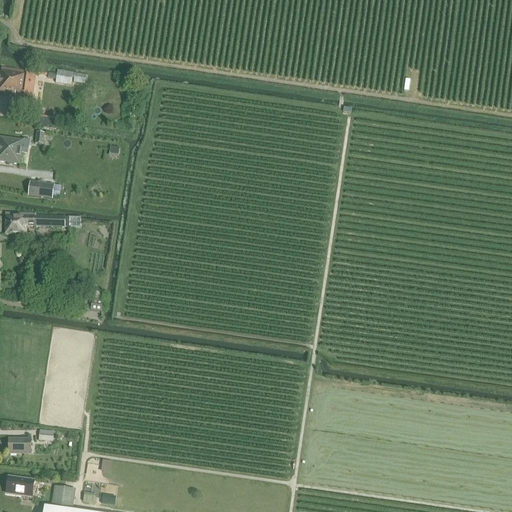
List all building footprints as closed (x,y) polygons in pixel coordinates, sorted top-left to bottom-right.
[(0,90),(15,93),(14,102),(30,105),(35,75),(25,73),(25,71),(1,67),(0,75),(0,90)] [(58,71),(55,83),(71,86),(72,82),(85,84),(87,76),(58,71)] [(36,144),(43,145),(44,133),(37,132),(36,144)] [(27,148),(28,141),(0,137),(0,161),(20,164),(23,148),(27,148)] [(51,200),(53,186),(38,183),(36,197),(51,200)] [(5,213),(5,235),(27,236),(27,227),(65,228),(66,218),(66,217),(36,216),(36,214),(5,213)] [(91,311),(103,313),(105,300),(93,298),(91,311)] [(39,441),(45,441),(45,438),(53,439),(54,432),(40,431),(39,441)] [(9,454),(30,455),(31,440),(9,440),(9,454)] [(6,494),(32,497),(34,481),(9,478),(6,494)] [(83,489),(98,490),(98,482),(84,481),(83,489)] [(72,508),(75,490),(57,488),(54,506),(72,508)]
